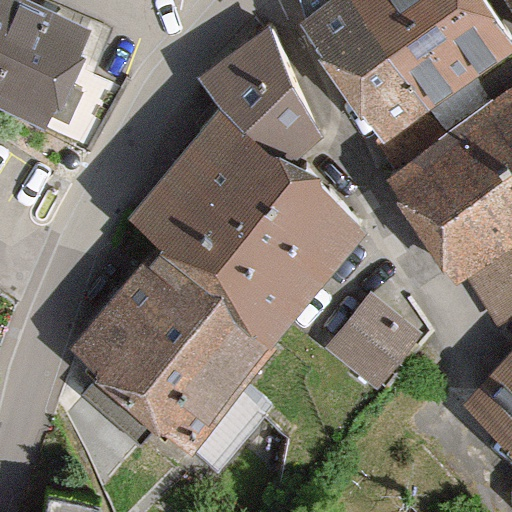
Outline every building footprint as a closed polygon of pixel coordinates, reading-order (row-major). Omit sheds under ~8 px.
[(13,0),(0,0),(0,96),(39,115),(79,29),(13,0)] [(354,0),(316,0),(303,6),(377,151),(429,126),(354,0)] [(477,0),(354,0),(429,126),(511,54),(477,0)] [(216,97),(292,159),(324,133),(266,25),(200,62),(216,97)] [(511,95),(394,182),(458,278),(470,269),(511,238),(511,95)] [(278,324),(365,218),(292,159),(216,97),(129,203),(278,324)] [(155,234),(68,336),(191,441),(278,324),(155,234)] [(511,238),(470,269),(502,319),(511,312),(511,238)] [(436,339),(361,290),(332,333),(398,391),(436,339)] [(511,368),(474,410),(511,445),(511,368)] [(82,511),(83,494),(42,492),(40,511),(82,511)]
